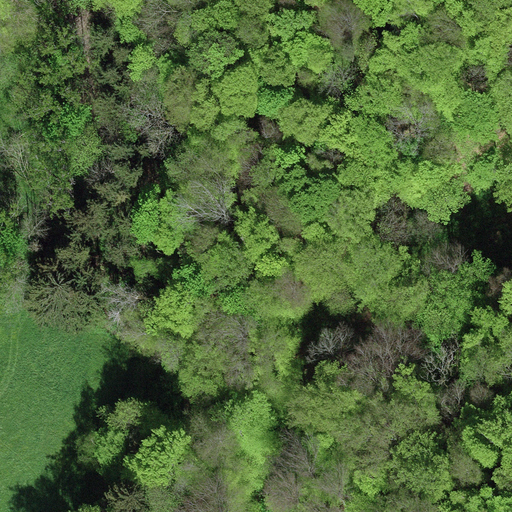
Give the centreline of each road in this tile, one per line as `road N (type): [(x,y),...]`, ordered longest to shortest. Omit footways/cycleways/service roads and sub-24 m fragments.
road 1 (track): [(243,0),(303,105),(382,168),(401,225),(393,268),(266,511)]
road 2 (track): [(0,380),(92,179),(92,35),(101,0)]
road 3 (track): [(396,192),(451,176),(511,131)]
